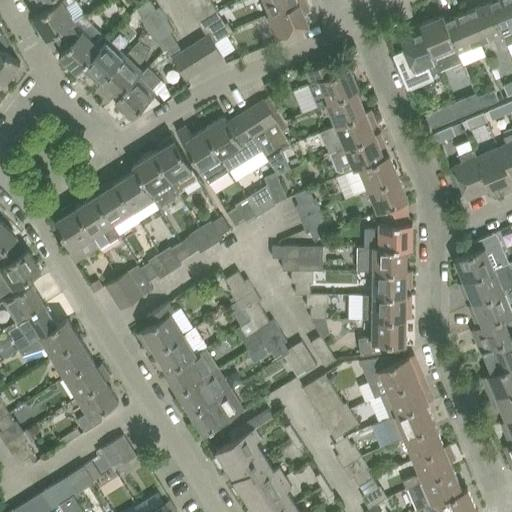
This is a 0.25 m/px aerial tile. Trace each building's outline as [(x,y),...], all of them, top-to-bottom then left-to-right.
[(34,16),(47,37),(51,35),(72,21),(85,13),(76,0),(60,0),(51,6),(34,16)] [(151,0),(148,0),(137,7),(143,17),(141,19),(149,30),(168,19),(160,7),(157,9),(151,0)] [(185,0),(191,9),(206,0),(185,0)] [(267,13),(268,14),(300,0),(264,0),(270,12),(267,13)] [(307,0),(300,0),(268,14),(277,36),(310,22),(304,10),(310,7),(307,0)] [(511,0),(492,0),(489,1),(502,33),(507,44),(511,41),(511,0)] [(489,1),(467,10),(480,42),(502,33),(489,1)] [(480,42),(467,10),(445,20),(459,51),(480,42)] [(72,21),(51,35),(62,52),(59,54),(77,71),(81,67),(86,63),(85,62),(100,47),(99,47),(108,38),(83,14),(72,21)] [(443,14),(421,23),(440,69),(462,60),(459,51),(445,20),(443,14)] [(215,42),(233,31),(227,22),(225,23),(209,33),(215,42)] [(393,54),(408,89),(409,89),(408,87),(432,77),(433,79),(434,78),(432,73),(440,69),(421,23),(411,27),(414,33),(400,39),(405,49),(393,54)] [(0,76),(1,78),(6,81),(21,62),(4,49),(9,43),(2,31),(0,29),(0,76)] [(171,32),(158,40),(159,41),(164,50),(177,42),(171,32)] [(223,56),(223,55),(215,42),(209,33),(207,35),(197,41),(211,63),(223,56)] [(86,63),(81,67),(93,78),(97,74),(102,79),(126,55),(108,39),(108,38),(99,47),(100,47),(85,62),(86,63)] [(184,49),(182,50),(172,56),(186,78),(198,71),(184,49)] [(126,55),(102,79),(120,96),(143,72),(126,55)] [(327,101),(327,102),(360,87),(350,65),(339,70),(334,58),(306,70),(311,81),(309,82),(319,105),(327,101)] [(120,96),(116,99),(133,116),(156,93),(157,92),(153,88),(162,79),(149,66),(143,72),(120,96)] [(511,80),(503,84),(508,95),(511,93),(511,80)] [(327,102),(336,124),(371,109),(371,108),(366,110),(357,89),(360,88),(360,87),(327,102)] [(482,106),(499,99),(495,89),(477,96),(482,106)] [(460,115),(471,111),(465,97),(454,101),(460,115)] [(264,98),(252,106),(279,148),(280,148),(291,141),(264,98)] [(454,101),(429,112),(431,115),(427,117),(431,127),(460,115),(454,101)] [(506,102),(488,110),(492,119),(510,111),(506,102)] [(252,106),(240,113),(267,156),(279,148),(252,106)] [(336,124),(322,130),(331,152),(345,146),(376,133),(373,126),(378,124),(371,109),(366,111),(336,124)] [(484,112),(466,119),(470,128),(472,127),(488,120),(484,112)] [(225,115),(204,127),(230,169),(237,179),(269,159),(267,156),(240,113),(229,120),(225,115)] [(230,169),(204,127),(192,135),(186,125),(177,131),(209,182),(230,169)] [(434,133),(437,141),(455,134),(452,125),(434,133)] [(346,168),(347,172),(390,153),(380,131),(376,133),(345,146),(331,152),(337,168),(342,170),(346,168)] [(506,143),(498,146),(511,179),(511,132),(504,136),(506,143)] [(161,147),(154,151),(179,192),(180,191),(178,189),(199,176),(172,134),(158,142),(161,147)] [(474,148),(473,149),(493,195),(511,187),(511,179),(498,146),(477,155),(474,148)] [(279,148),(267,156),(269,159),(276,170),(279,176),(290,171),(280,148),(279,148)] [(493,195),(473,149),(459,154),(462,161),(454,165),(467,198),(489,189),(492,195),(493,195)] [(154,151),(134,164),(136,169),(154,196),(157,202),(158,202),(161,206),(177,196),(176,194),(179,192),(178,189),(154,151)] [(347,172),(346,172),(356,194),(369,188),(399,175),(390,153),(347,172)] [(136,169),(116,181),(134,209),(154,196),(136,169)] [(264,175),(268,183),(276,201),(287,196),(279,176),(276,170),(264,175)] [(379,210),(381,209),(409,197),(399,175),(369,188),(379,210)] [(105,182),(93,189),(96,194),(113,222),(114,221),(134,209),(116,181),(110,185),(108,183),(105,182)] [(268,183),(256,190),(257,192),(265,205),(267,209),(276,203),(276,201),(268,183)] [(295,193),(300,204),(314,198),(309,187),(295,193)] [(257,192),(247,199),(256,212),(265,205),(257,192)] [(76,206),(76,207),(93,235),(100,246),(101,247),(111,240),(122,234),(121,232),(114,221),(113,222),(96,194),(95,194),(82,203),(76,206)] [(134,209),(140,220),(161,207),(157,202),(154,196),(134,209)] [(359,244),(359,245),(413,246),(413,221),(410,221),(406,199),(409,198),(409,197),(381,209),(383,220),(380,220),(380,227),(366,227),(366,244),(359,244)] [(245,218),(256,212),(247,199),(237,205),(245,218)] [(62,215),(55,220),(72,247),(93,235),(76,207),(73,202),(59,211),(62,215)] [(237,205),(227,211),(235,224),(245,218),(237,205)] [(114,221),(121,232),(140,220),(134,209),(114,221)] [(231,227),(223,215),(202,228),(212,244),(223,237),(221,234),(231,227)] [(0,266),(25,250),(16,236),(17,235),(0,218),(0,266)] [(323,220),(309,226),(314,237),(328,231),(323,220)] [(191,235),(199,248),(201,251),(212,244),(202,228),(191,235)] [(470,252),(455,258),(464,281),(495,268),(510,261),(497,231),(469,243),(472,251),(470,252)] [(79,259),(100,246),(93,235),(72,247),(79,259)] [(191,235),(182,240),(190,253),(199,248),(191,235)] [(182,240),(172,247),(180,260),(190,253),(182,240)] [(273,244),(273,256),(283,256),(283,268),(292,268),(311,268),(323,268),(323,244),(303,244),(280,244),(273,244)] [(359,269),(374,269),(407,269),(407,246),(413,246),(359,245),(359,269)] [(160,254),(171,272),(183,265),(180,260),(172,247),(160,254)] [(28,248),(25,250),(0,266),(0,294),(24,280),(41,269),(28,248)] [(171,272),(160,254),(150,260),(158,273),(161,278),(171,272)] [(150,260),(141,266),(149,279),(158,273),(150,260)] [(141,266),(130,273),(136,281),(114,295),(121,307),(154,287),(150,281),(149,279),(141,266)] [(470,295),(473,302),(504,290),(495,268),(459,283),(465,297),(470,295)] [(239,269),(226,278),(228,281),(232,288),(230,289),(237,300),(255,288),(251,281),(248,277),(245,279),(239,269)] [(374,269),(373,293),(406,294),(406,286),(412,286),(412,269),(407,269),(374,269)] [(130,273),(128,270),(110,281),(106,283),(114,295),(136,281),(130,273)] [(96,280),(90,283),(95,291),(100,287),(96,280)] [(296,281),(296,293),(307,293),(311,293),(311,281),(296,281)] [(3,300),(16,321),(45,303),(32,283),(3,300)] [(255,288),(237,300),(243,310),(245,308),(258,300),(261,298),(255,288)] [(468,305),(478,327),(502,316),(511,312),(511,308),(504,290),(473,302),(468,305)] [(349,317),(373,317),(406,318),(406,307),(411,307),(412,301),(412,294),(406,294),(373,293),(349,293),(349,317)] [(245,308),(252,319),(265,311),(258,300),(245,308)] [(152,343),(156,350),(184,333),(171,313),(175,311),(169,301),(146,315),(152,323),(138,332),(147,346),(152,343)] [(20,348),(40,335),(39,335),(67,317),(57,323),(45,303),(16,321),(24,333),(14,339),(20,348)] [(311,305),(311,317),(326,317),(326,305),(311,305)] [(252,319),(236,328),(248,348),(249,349),(264,339),(281,329),(274,318),(270,320),(265,311),(252,319)] [(478,327),(472,329),(481,351),(483,351),(511,338),(504,321),(503,317),(502,316),(478,327)] [(40,335),(20,348),(24,353),(47,347),(52,355),(80,338),(67,317),(39,335),(40,335)] [(406,318),(373,317),(373,334),(359,336),(361,353),(390,349),(390,342),(406,342),(406,318)] [(281,329),(264,339),(277,359),(290,351),(284,341),(287,339),(281,329)] [(166,371),(166,372),(196,353),(184,333),(156,350),(168,370),(166,371)] [(311,341),(323,360),(326,365),(336,358),(321,334),(311,341)] [(52,355),(65,376),(93,358),(80,338),(52,355)] [(487,374),(488,375),(511,364),(511,338),(483,351),(492,372),(487,374)] [(302,339),(292,346),(307,370),(317,363),(302,339)] [(166,372),(179,392),(220,367),(208,347),(196,354),(196,353),(166,372)] [(390,353),(360,358),(368,377),(376,396),(381,394),(419,378),(424,376),(419,364),(416,363),(413,364),(410,355),(394,362),(390,353)] [(65,376),(78,396),(110,376),(102,362),(97,365),(93,358),(65,376)] [(488,383),(487,386),(492,399),(511,390),(511,364),(492,373),(488,375),(491,382),(488,383)] [(179,392),(191,413),(232,388),(233,387),(220,367),(179,392)] [(303,386),(310,396),(332,382),(326,372),(303,386)] [(110,376),(78,396),(87,411),(77,417),(85,430),(102,419),(98,413),(119,399),(106,379),(111,376),(110,376)] [(381,394),(390,416),(426,401),(434,398),(428,386),(425,385),(423,386),(419,378),(381,394)] [(310,396),(316,406),(338,392),(332,382),(310,396)] [(232,388),(191,413),(204,434),(244,409),(232,388)] [(497,398),(506,419),(511,416),(511,390),(492,399),(492,400),(497,398)] [(344,402),(338,392),(316,406),(322,416),(344,402)] [(347,401),(344,402),(322,416),(329,427),(353,411),(347,401)] [(426,401),(390,416),(383,419),(392,441),(435,423),(426,401)] [(4,402),(0,404),(0,416),(9,411),(4,402)] [(234,478),(247,499),(286,475),(279,465),(274,468),(257,440),(262,436),(255,425),(273,414),(270,408),(229,433),(233,439),(217,450),(230,471),(232,469),(237,477),(234,478)] [(9,411),(0,416),(0,425),(2,430),(16,421),(9,411)] [(360,422),(353,411),(329,427),(335,437),(360,422)] [(304,444),(291,423),(285,426),(299,448),(304,444)] [(405,436),(414,458),(449,443),(444,445),(435,423),(405,436)] [(23,430),(5,442),(12,453),(16,451),(22,460),(29,456),(35,452),(29,443),(30,442),(31,441),(24,430),(23,430)] [(102,447),(109,458),(130,444),(124,434),(102,447)] [(334,443),(339,452),(353,443),(348,435),(334,443)] [(355,442),(353,443),(339,452),(336,454),(343,466),(363,454),(355,442)] [(403,478),(407,487),(408,487),(454,467),(451,460),(455,458),(449,443),(414,458),(420,472),(416,474),(416,473),(403,478)] [(109,458),(116,468),(137,455),(130,444),(109,458)] [(91,459),(84,464),(94,479),(101,475),(91,459)] [(354,475),(360,485),(373,477),(367,467),(354,475)] [(425,505),(463,489),(454,467),(408,487),(417,509),(425,505)] [(335,493),(321,471),(316,475),(329,496),(335,493)] [(74,494),(83,489),(72,472),(64,477),(74,494)] [(301,511),(287,488),(292,485),(286,475),(247,499),(255,511),(301,511)] [(64,477),(43,490),(53,507),(74,494),(64,477)] [(360,485),(366,495),(379,486),(373,477),(360,485)] [(463,489),(425,505),(427,511),(439,511),(442,511),(472,511),(477,510),(468,487),(463,489)] [(158,491),(137,503),(142,511),(172,511),(166,502),(165,503),(158,491)] [(41,511),(32,497),(22,503),(28,511),(41,511)] [(28,511),(22,503),(13,509),(15,511),(28,511)]
